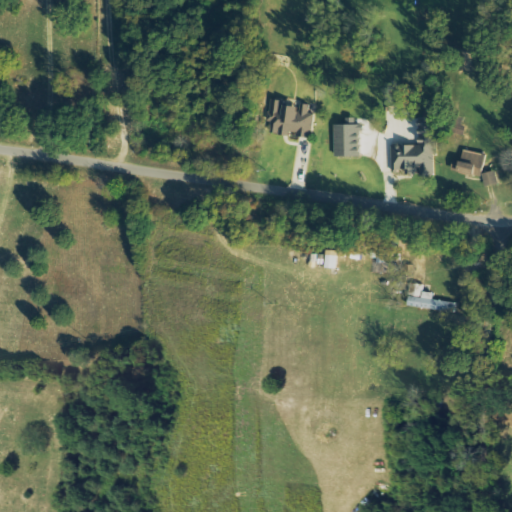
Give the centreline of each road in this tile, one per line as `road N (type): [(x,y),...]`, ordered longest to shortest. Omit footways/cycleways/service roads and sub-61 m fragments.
road 1 (residential): [(511,217),(0,148)]
road 2 (residential): [(472,511),(497,244),(491,220)]
